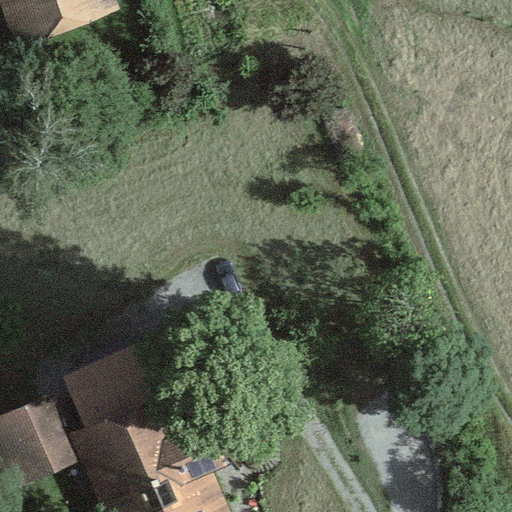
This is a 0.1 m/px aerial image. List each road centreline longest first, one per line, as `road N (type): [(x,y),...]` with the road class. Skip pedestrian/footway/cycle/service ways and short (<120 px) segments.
road 1 (track): [(511,422),(445,317),(360,98),(298,0)]
road 2 (track): [(356,511),(202,264)]
